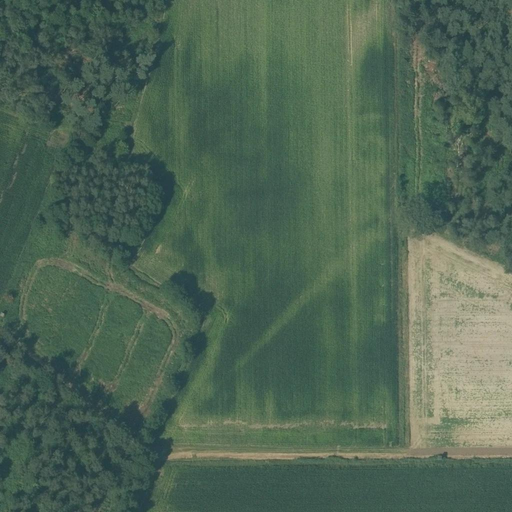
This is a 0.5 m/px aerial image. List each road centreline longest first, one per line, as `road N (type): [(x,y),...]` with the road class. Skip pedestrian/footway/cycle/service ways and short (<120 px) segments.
road 1 (track): [(131,511),(155,455),(167,450),(405,452)]
road 2 (track): [(155,455),(137,452),(0,327)]
